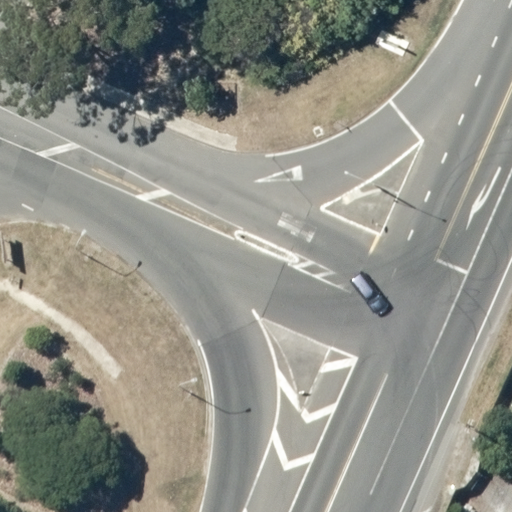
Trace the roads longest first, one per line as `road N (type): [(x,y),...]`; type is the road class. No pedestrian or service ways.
road 1 (trunk): [(331,0),(108,511)]
road 2 (trunk): [(327,511),(511,84)]
